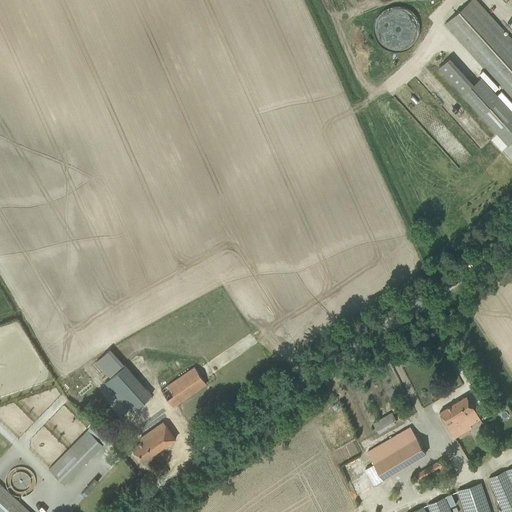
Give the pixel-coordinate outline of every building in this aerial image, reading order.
[(470,0),(444,24),(511,98),(511,39),(476,0),(470,0)] [(419,42),(414,6),(383,10),(386,27),(389,47),(419,42)] [(438,67),(462,94),(473,84),(449,58),(438,67)] [(473,84),(462,94),(509,145),(511,142),(511,111),(510,112),(480,78),(473,84)] [(105,383),(132,412),(152,394),(126,365),(105,383)] [(161,390),(167,399),(173,407),(206,384),(195,367),(161,390)] [(443,421),(444,420),(452,433),(479,416),(466,396),(439,412),(441,415),(439,416),(440,418),(441,419),(443,421)] [(373,423),(378,433),(393,425),(387,415),(373,423)] [(132,448),(136,454),(141,462),(175,439),(164,422),(140,438),(142,441),(132,448)] [(374,464),(365,469),(370,477),(374,484),(425,454),(410,427),(367,452),(374,464)] [(49,469),(64,484),(103,444),(88,429),(49,469)] [(116,443),(120,449),(128,444),(124,438),(116,443)] [(511,438),(502,445),(507,452),(511,448),(511,438)] [(415,474),(419,479),(439,467),(444,475),(451,471),(443,457),(415,474)] [(511,511),(511,487),(505,470),(489,477),(504,511),(511,511)] [(457,490),(464,511),(491,511),(481,482),(457,490)] [(0,511),(29,511),(0,484),(0,511)] [(451,493),(445,495),(450,506),(455,504),(451,493)] [(427,504),(430,511),(450,511),(444,497),(427,504)]
